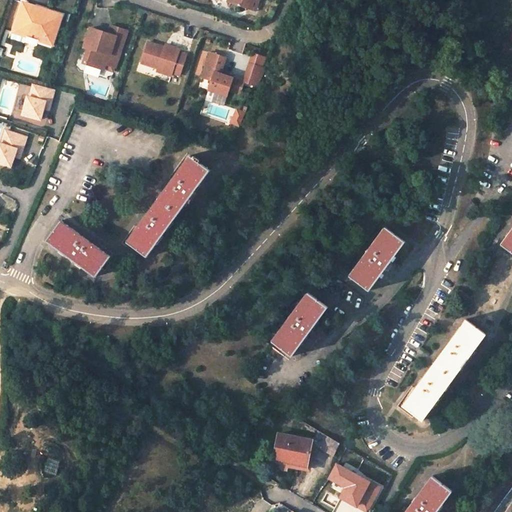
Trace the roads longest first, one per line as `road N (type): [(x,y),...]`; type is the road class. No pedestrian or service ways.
road 1 (residential): [(511,367),(465,424),(437,443),(405,450),(384,438),(374,418),(374,383),(429,285),(466,118),(458,92),(429,78),(404,84),(211,292),(160,317),(82,312),(0,280)]
road 2 (residential): [(286,0),(258,37),(127,0)]
